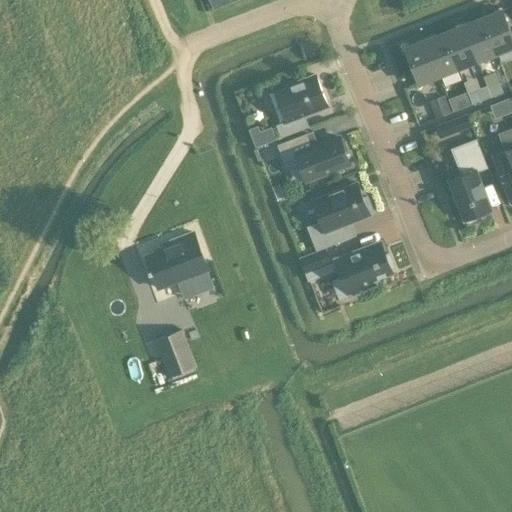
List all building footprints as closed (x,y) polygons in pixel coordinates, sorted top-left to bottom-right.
[(511,35),(502,10),(482,17),(496,54),(511,47),(511,35)] [(482,17),(463,25),(477,61),(496,54),(482,17)] [(463,25),(444,32),(458,68),(477,61),(463,25)] [(444,32),(425,40),(439,76),(458,68),(444,32)] [(425,40),(405,47),(419,84),(439,76),(425,40)] [(491,97),(504,92),(495,71),(483,75),(491,97)] [(273,87),(283,114),(286,122),(277,126),(281,137),(305,128),(300,117),(328,107),(315,74),(292,83),(291,80),(273,87)] [(481,91),(469,96),(472,104),(484,99),(481,91)] [(472,104),(469,96),(467,92),(448,99),(449,100),(453,111),(472,104)] [(508,113),(511,110),(511,95),(503,100),(508,113)] [(436,118),(453,112),(453,111),(449,100),(432,107),(436,118)] [(468,114),(436,126),(440,138),(473,126),(468,114)] [(257,125),(249,128),(256,147),(265,144),(257,125)] [(511,129),(500,134),(506,150),(494,155),(500,171),(496,172),(501,186),(505,185),(511,202),(511,201),(511,129)] [(307,180),(350,164),(345,151),(348,150),(343,138),(340,140),(339,137),(312,147),(307,133),(277,145),(287,170),(301,164),(307,180)] [(476,140),(452,149),(462,175),(448,181),(464,220),(466,219),(468,223),(481,217),(480,214),(491,210),(476,171),(487,167),(476,140)] [(261,160),(257,149),(253,150),(258,161),(261,160)] [(317,250),(324,248),(324,247),(346,239),(341,225),(369,214),(369,212),(373,211),(367,196),(363,198),(357,183),(312,200),(321,222),(308,227),(317,250)] [(279,185),(272,187),(278,201),(284,199),(279,185)] [(174,244),(146,255),(158,288),(208,269),(194,231),(172,239),(174,244)] [(373,249),(372,245),(335,260),(348,293),(373,284),(372,280),(392,272),(391,268),(394,267),(389,253),(385,254),(382,246),(373,249)] [(324,248),(317,250),(300,257),(309,280),(333,270),(324,248)] [(197,366),(183,329),(155,340),(169,376),(197,366)]
